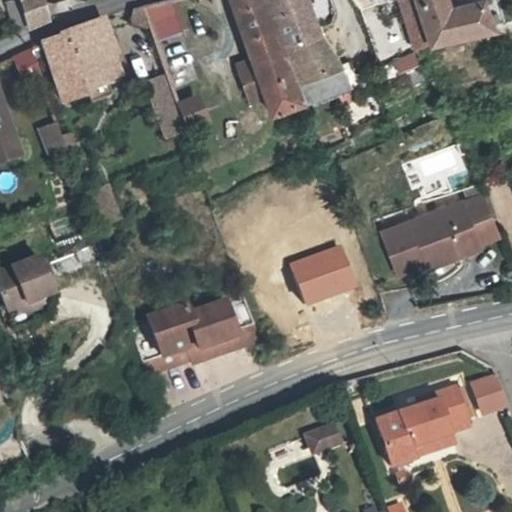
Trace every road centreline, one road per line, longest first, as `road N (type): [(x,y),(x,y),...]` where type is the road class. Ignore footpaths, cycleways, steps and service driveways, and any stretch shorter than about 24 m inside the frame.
road 1 (tertiary): [(511,318),(352,353),(6,511)]
road 2 (unknown): [(168,433),(99,278),(58,158)]
road 3 (residential): [(126,0),(0,46)]
